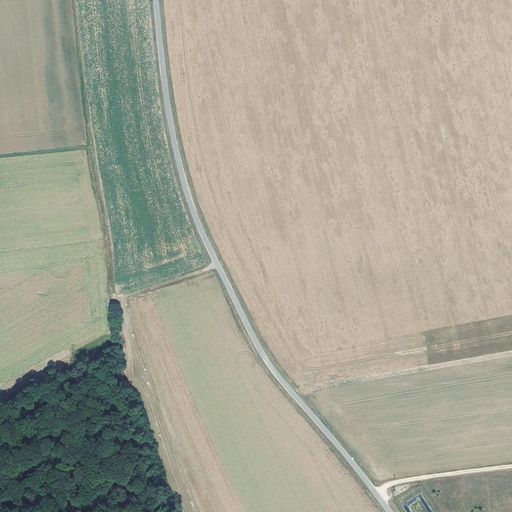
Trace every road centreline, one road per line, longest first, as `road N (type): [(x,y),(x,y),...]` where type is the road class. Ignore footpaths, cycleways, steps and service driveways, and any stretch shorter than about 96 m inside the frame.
road 1 (unclassified): [(388,511),(266,360),(201,233),(167,116),(154,0)]
road 2 (track): [(216,264),(113,300),(74,0)]
road 3 (track): [(511,465),(402,479),(373,492)]
